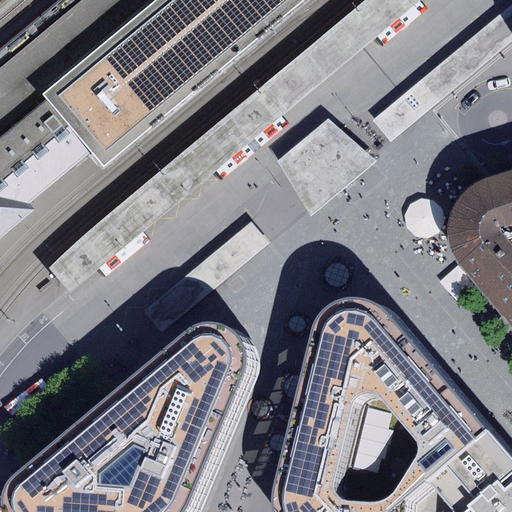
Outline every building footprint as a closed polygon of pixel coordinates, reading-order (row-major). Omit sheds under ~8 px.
[(80,0),(0,66),(0,125),(151,0),(80,0)] [(368,0),(46,268),(64,289),(412,0),(368,0)] [(153,0),(46,89),(91,142),(96,149),(146,108),(232,36),(274,0),(153,0)] [(274,0),(232,36),(146,108),(96,149),(107,162),(304,0),(274,0)] [(511,6),(380,116),(397,137),(418,119),(511,40),(511,6)] [(20,201),(91,142),(46,89),(0,127),(0,228),(25,207),(20,201)] [(342,113),(289,156),(323,213),(390,159),(342,113)] [(447,234),(450,247),(452,253),(458,266),(481,242),(511,235),(511,169),(487,177),(474,183),(467,188),(460,195),(455,201),(451,208),(449,216),(447,227),(447,234)] [(272,238),(254,217),(147,307),(164,328),(272,238)] [(511,235),(481,242),(458,266),(511,328),(511,235)] [(358,302),(349,304),(340,308),(333,314),(328,319),(324,326),(283,494),(282,504),(282,511),(416,511),(417,502),(437,485),(497,435),(484,420),(393,314),(384,307),(376,304),(367,302),(358,302)] [(211,329),(202,334),(114,408),(25,482),(20,488),(15,497),(13,504),(13,511),(12,511),(201,511),(258,375),(260,365),(259,358),(257,352),(253,344),(246,337),(237,331),(229,329),(221,328),(211,329)] [(417,502),(416,511),(511,511),(511,452),(497,435),(437,485),(417,502)]
